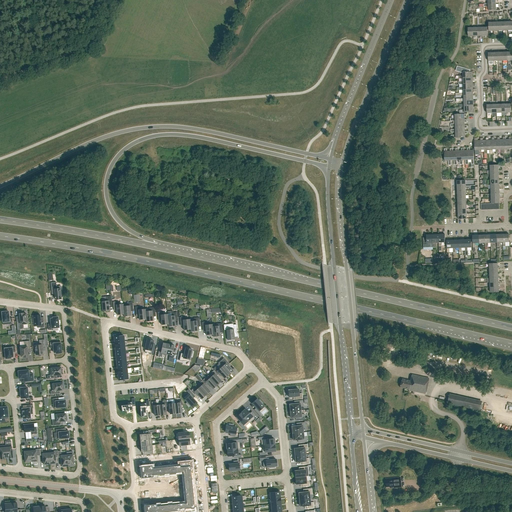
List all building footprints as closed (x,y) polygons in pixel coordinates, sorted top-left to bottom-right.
[(56,282),(51,283),(52,292),(55,292),(55,297),(55,298),(55,300),(61,299),(60,290),(61,290),(61,286),(57,287),(56,282)] [(106,301),(102,301),(103,312),(110,311),(109,305),(112,305),(111,296),(106,297),(106,301)] [(118,301),(113,302),(114,310),(117,309),(117,315),(124,314),(123,306),(123,304),(119,304),(118,301)] [(123,306),(124,314),(124,317),(131,316),(130,310),(133,310),(133,302),(127,303),(127,306),(123,306)] [(141,307),(135,307),(136,315),(139,314),(139,320),(146,319),(145,311),(146,311),(145,309),(141,309),(141,307)] [(146,311),(145,311),(146,319),(146,322),(153,321),(153,315),(156,315),(155,307),(149,308),(150,311),(146,311)] [(4,312),(2,312),(3,325),(13,324),(12,318),(9,318),(8,312),(8,311),(4,311),(4,312)] [(163,312),(157,312),(158,320),(161,319),(162,325),(168,325),(168,316),(168,314),(163,315),(163,312)] [(168,316),(168,325),(169,327),(175,326),(175,320),(178,320),(177,312),(171,313),(172,316),(168,316)] [(20,321),(17,321),(17,330),(23,329),(23,325),(27,324),(26,314),(24,314),(24,313),(19,314),(20,321)] [(35,316),(33,316),(34,327),(37,326),(37,328),(44,327),(44,321),(41,321),(40,315),(39,315),(39,314),(35,315),(35,316)] [(51,324),(48,324),(49,330),(52,330),(52,328),(59,328),(58,317),(53,318),(53,319),(51,319),(51,324)] [(185,317),(180,317),(180,325),(183,324),(184,330),(191,330),(190,321),(190,319),(185,320),(185,317)] [(190,321),(191,330),(191,332),(198,331),(197,325),(200,325),(199,317),(194,318),(194,321),(190,321)] [(207,322),(202,322),(203,330),(206,329),(206,335),(213,335),(212,326),(212,324),(208,325),(207,322)] [(212,326),(213,335),(213,337),(220,336),(219,330),(222,330),(222,322),(216,323),(216,326),(212,326)] [(224,325),(223,325),(224,330),(226,330),(228,340),(234,339),(234,334),(237,333),(236,324),(233,325),(224,326),(224,325)] [(145,341),(144,346),(146,346),(144,352),(151,353),(154,341),(147,339),(147,342),(145,341)] [(39,344),(35,344),(36,355),(39,355),(39,356),(43,355),(42,348),(45,348),(45,346),(45,340),(39,340),(39,344)] [(24,346),(20,346),(21,357),(24,356),(24,357),(28,357),(27,349),(30,349),(29,341),(24,342),(24,346)] [(60,341),(50,342),(50,348),(54,348),(54,353),(56,353),(56,354),(62,353),(60,341)] [(159,351),(158,356),(162,357),(163,355),(166,355),(167,354),(166,354),(169,344),(163,343),(161,351),(159,351)] [(169,344),(166,354),(167,354),(170,355),(169,357),(174,358),(175,354),(172,354),(174,345),(169,344)] [(15,346),(4,347),(6,359),(11,358),(11,357),(13,357),(12,352),(16,352),(15,346)] [(181,353),(179,360),(183,361),(189,362),(190,356),(192,356),(193,352),(191,352),(192,349),(186,348),(184,354),(181,353)] [(224,358),(221,361),(223,364),(221,366),(222,367),(229,375),(233,371),(227,365),(229,364),(224,358)] [(219,364),(213,369),(214,370),(214,371),(218,374),(219,373),(224,379),(229,375),(222,367),(221,366),(219,364)] [(49,369),(46,369),(47,376),(48,379),(55,379),(55,375),(63,374),(62,370),(61,370),(61,367),(56,368),(56,367),(52,368),(49,369)] [(30,370),(18,371),(19,379),(21,378),(21,382),(27,381),(33,381),(33,375),(33,374),(30,374),(30,370)] [(212,375),(209,377),(217,385),(221,381),(216,375),(218,374),(214,371),(214,370),(211,373),(212,375)] [(410,381),(402,379),(400,387),(409,389),(408,390),(417,392),(426,394),(429,378),(420,376),(412,375),(410,381)] [(207,378),(203,381),(206,384),(208,383),(213,389),(217,385),(209,377),(210,378),(208,380),(207,378)] [(200,385),(198,387),(206,395),(210,392),(205,386),(206,384),(203,381),(202,380),(199,383),(200,385)] [(52,391),(50,391),(51,395),(57,394),(56,391),(64,390),(64,384),(63,385),(63,383),(52,384),(52,391)] [(186,387),(183,384),(177,390),(180,392),(186,387)] [(27,387),(20,388),(20,392),(21,395),(21,399),(27,398),(27,401),(33,401),(33,397),(28,397),(27,387)] [(194,387),(191,390),(195,394),(196,393),(201,399),(206,395),(198,387),(196,389),(194,387)] [(299,389),(288,390),(289,397),(295,397),(295,400),(303,399),(302,393),(299,394),(299,389)] [(406,392),(404,399),(413,400),(414,394),(406,392)] [(188,393),(183,398),(187,402),(185,404),(188,407),(190,406),(192,407),(197,403),(188,393)] [(450,394),(449,396),(447,404),(480,411),(482,403),(482,401),(450,394)] [(58,398),(52,399),(53,408),(66,407),(66,405),(67,404),(66,401),(65,401),(65,400),(59,401),(58,398)] [(127,405),(121,405),(122,412),(129,411),(129,412),(130,412),(130,411),(133,411),(132,406),(135,406),(135,398),(131,399),(132,402),(127,402),(127,405)] [(257,399),(252,403),(260,412),(258,414),(260,417),(263,415),(261,413),(265,409),(261,404),(263,403),(260,400),(258,401),(257,399)] [(146,403),(139,404),(141,417),(147,416),(147,410),(147,409),(147,408),(146,406),(149,406),(149,400),(146,401),(146,403)] [(162,403),(159,403),(161,415),(164,415),(166,415),(166,414),(165,407),(167,406),(167,402),(167,400),(162,401),(162,403)] [(174,400),(167,400),(167,402),(167,406),(169,406),(170,414),(176,414),(175,403),(174,400)] [(296,404),(290,405),(290,411),(301,410),(300,406),(303,406),(303,400),(295,401),(296,404)] [(178,403),(175,403),(176,414),(181,413),(181,405),(183,405),(181,401),(178,401),(178,403)] [(156,402),(151,402),(152,408),(154,408),(155,416),(161,415),(159,403),(156,404),(156,402)] [(27,408),(22,409),(22,413),(23,415),(23,419),(31,418),(30,414),(33,414),(32,408),(33,408),(33,404),(27,405),(27,408)] [(0,421),(1,422),(1,423),(9,423),(8,419),(7,407),(0,407),(0,421)] [(246,409),(241,413),(250,423),(254,419),(256,421),(259,419),(252,411),(250,413),(246,409)] [(301,410),(290,411),(291,418),(297,418),(297,421),(305,420),(304,414),(301,414),(301,410)] [(241,413),(236,417),(245,427),(250,423),(241,413)] [(55,419),(52,420),(53,426),(61,425),(60,421),(67,421),(67,415),(66,415),(66,414),(55,415),(55,419)] [(298,426),(292,427),(293,433),(303,432),(303,428),(306,428),(305,422),(298,423),(298,426)] [(34,424),(24,425),(24,432),(31,431),(31,434),(37,434),(36,427),(34,427),(34,424)] [(226,426),(225,432),(236,434),(237,428),(233,427),(234,425),(229,424),(229,426),(226,426)] [(56,433),(54,433),(55,439),(58,439),(69,438),(69,436),(70,436),(70,432),(69,432),(69,431),(62,432),(62,429),(56,430),(56,433)] [(303,432),(293,433),(293,440),(299,440),(300,443),(307,442),(306,436),(303,437),(303,432)] [(299,448),(294,449),(295,456),(305,454),(305,450),(308,450),(307,444),(300,445),(300,448),(299,448)] [(150,445),(141,446),(141,452),(146,451),(147,455),(153,454),(152,445),(150,445)] [(263,452),(259,453),(260,456),(267,455),(266,452),(275,451),(275,445),(262,446),(263,452)] [(30,449),(31,461),(34,461),(34,462),(37,462),(37,456),(40,455),(39,449),(30,450),(30,449)] [(42,449),(39,449),(40,455),(43,455),(44,465),(47,465),(47,464),(50,463),(48,451),(43,452),(42,449)] [(57,451),(48,451),(50,463),(52,463),(52,464),(56,464),(55,458),(58,458),(57,451)] [(61,451),(57,451),(58,458),(61,457),(62,467),(66,467),(66,466),(68,466),(67,455),(61,456),(61,451)] [(305,454),(295,456),(296,462),(300,462),(302,462),(302,465),(309,464),(309,458),(306,459),(305,454)] [(266,461),(263,461),(263,467),(266,467),(270,467),(270,468),(275,468),(275,466),(277,466),(276,460),(266,461)] [(142,467),(141,467),(142,473),(143,473),(143,474),(144,477),(146,476),(146,478),(147,478),(148,477),(148,478),(149,478),(149,477),(150,477),(150,478),(150,477),(152,477),(155,477),(156,477),(157,477),(156,477),(158,476),(158,477),(159,477),(159,476),(160,476),(161,476),(162,476),(164,476),(166,476),(167,476),(168,475),(168,476),(168,475),(170,475),(172,475),(173,475),(174,475),(175,475),(176,475),(177,475),(179,474),(179,475),(179,474),(183,474),(183,476),(184,485),(185,487),(185,490),(193,490),(192,486),(192,484),(192,483),(192,479),(193,479),(194,479),(193,478),(193,477),(193,476),(193,475),(193,474),(193,473),(193,472),(192,471),(193,471),(192,471),(192,470),(193,470),(192,470),(192,468),(192,467),(190,467),(190,463),(190,462),(189,462),(187,462),(185,462),(184,463),(184,462),(184,463),(182,463),(182,462),(182,463),(180,463),(179,463),(180,466),(178,466),(177,466),(174,466),(152,468),(152,466),(151,466),(150,466),(149,466),(148,466),(147,466),(146,466),(145,467),(145,466),(145,467),(144,467),(144,466),(143,467),(142,467)] [(239,463),(228,464),(229,471),(231,471),(232,472),(236,472),(236,470),(240,470),(239,463)] [(300,470),(294,471),(295,478),(307,477),(309,476),(308,467),(300,467),(300,470)] [(307,477),(295,478),(296,485),(302,484),(302,487),(310,486),(309,481),(308,481),(307,477)] [(400,477),(385,479),(385,480),(386,487),(390,486),(390,488),(401,487),(400,477)] [(305,492),(299,493),(299,500),(310,499),(309,494),(312,494),(312,489),(304,489),(305,492)] [(147,511),(146,511),(165,511),(183,510),(184,510),(184,511),(189,511),(190,511),(191,511),(192,511),(194,511),(195,511),(194,507),(196,506),(196,507),(196,506),(196,505),(196,503),(196,502),(196,501),(195,500),(196,500),(195,500),(195,499),(196,499),(196,498),(195,498),(195,497),(195,496),(195,495),(195,494),(194,494),(193,494),(193,490),(185,490),(186,499),(186,501),(182,502),(182,501),(182,502),(179,502),(178,502),(176,502),(175,502),(173,502),(173,503),(171,503),(171,502),(170,503),(169,503),(167,503),(165,503),(164,503),(163,503),(161,504),(161,503),(161,504),(159,504),(158,504),(155,504),(153,505),(153,504),(153,505),(151,505),(150,505),(149,505),(149,506),(147,507),(147,509),(147,511)] [(310,499),(299,500),(300,506),(306,506),(306,509),(314,508),(313,502),(310,503),(310,499)] [(6,511),(2,511),(11,511),(11,503),(5,504),(6,511)] [(17,503),(11,503),(11,511),(21,511),(21,510),(17,510),(17,503)]
